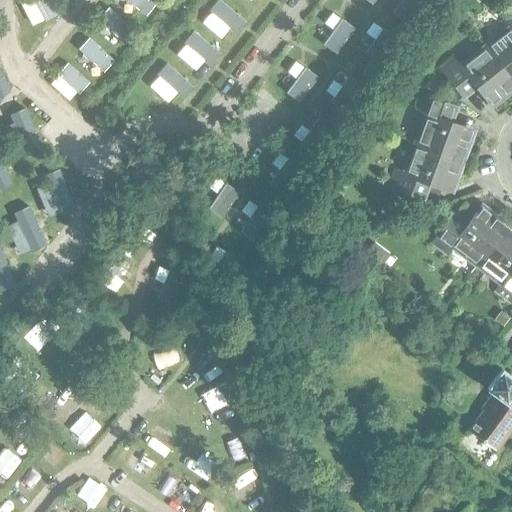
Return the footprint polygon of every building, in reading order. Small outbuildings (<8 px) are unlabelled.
[(511,16),(506,21),(511,29),(488,47),(511,79),(511,16)] [(500,99),(511,89),(511,79),(488,47),(463,66),(457,58),(444,69),(465,97),(477,87),(488,100),(497,94),(500,99)] [(461,161),(467,142),(462,140),(465,129),(450,123),(455,107),(422,95),(416,112),(425,116),(415,145),(461,161)] [(8,119),(21,151),(35,146),(22,114),(8,119)] [(454,180),(461,161),(415,145),(404,173),(395,170),(389,187),(423,199),(429,183),(444,188),(448,178),(454,180)] [(56,170),(63,202),(78,198),(70,167),(56,170)] [(50,236),(37,205),(25,209),(38,241),(50,236)] [(478,264),(507,225),(489,212),(485,217),(477,211),(467,225),(453,214),(433,243),(447,253),(452,245),(478,264)] [(337,214),(328,226),(340,235),(349,223),(337,214)] [(511,229),(507,225),(478,264),(503,283),(497,291),(511,301),(511,299),(511,229)] [(0,261),(8,279),(22,273),(9,243),(0,246),(0,261)] [(483,410),(469,430),(496,450),(511,428),(511,376),(501,368),(487,388),(493,393),(481,409),(483,410)] [(445,399),(454,407),(459,401),(451,393),(445,399)] [(424,491),(409,511),(420,511),(421,510),(424,511),(434,498),(440,490),(430,483),(424,491)]
